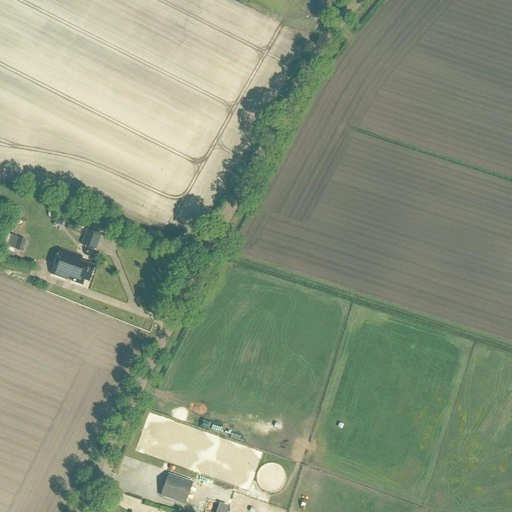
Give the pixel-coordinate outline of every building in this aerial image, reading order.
[(88,233),(82,247),(97,253),(103,238),(88,233)] [(15,250),(22,253),(26,240),(19,238),(15,250)] [(52,277),(84,288),(85,284),(90,286),(96,269),(82,264),(83,260),(61,252),(52,277)] [(161,494),(185,503),(191,485),(167,477),(161,494)] [(213,511),(222,511),(226,504),(216,500),(212,511),(213,511)]
